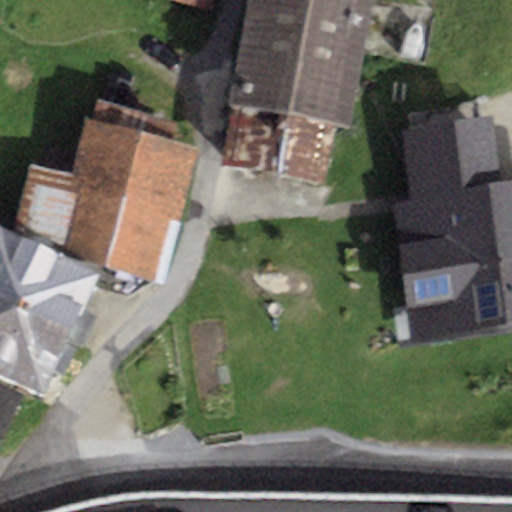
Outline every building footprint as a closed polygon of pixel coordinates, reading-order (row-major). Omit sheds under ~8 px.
[(212,0),(150,0),(208,15),(212,0)] [(378,1),(372,0),(254,0),(234,125),(353,145),(378,1)] [(415,215),(390,218),(412,367),(511,352),(511,179),(507,144),(407,158),(415,215)] [(199,174),(94,146),(82,191),(42,180),(27,236),(77,272),(167,296),(199,174)] [(103,309),(0,262),(0,392),(54,417),(103,309)] [(0,460),(24,411),(0,399),(0,460)]
